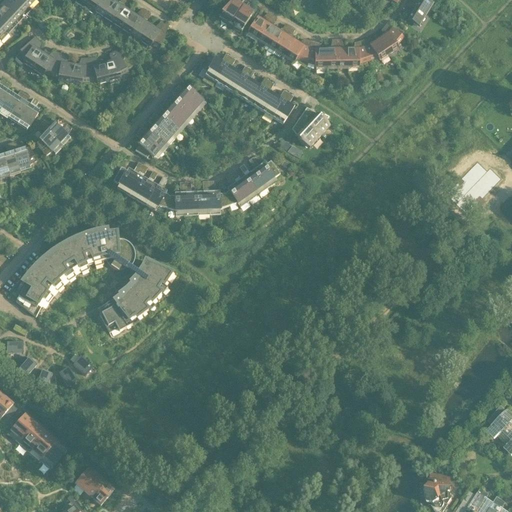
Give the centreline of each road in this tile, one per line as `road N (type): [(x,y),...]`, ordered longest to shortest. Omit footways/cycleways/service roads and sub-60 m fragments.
road 1 (residential): [(115,147),(170,177),(220,179),(281,134),(306,99)]
road 2 (residential): [(251,0),(318,35),(370,29),(406,0)]
road 3 (residential): [(115,147),(205,36)]
road 4 (residential): [(115,147),(0,72)]
road 5 (residential): [(110,46),(61,49),(35,31),(0,67)]
